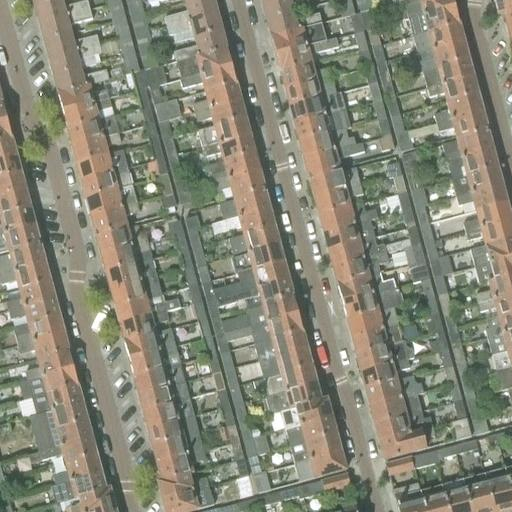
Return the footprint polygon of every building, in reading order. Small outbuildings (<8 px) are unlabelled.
[(30,0),(33,9),(61,1),(60,0),(30,0)] [(138,0),(135,0),(125,3),(129,20),(142,17),(138,0)] [(164,21),(166,29),(216,16),(211,0),(205,0),(184,6),(186,15),(164,21)] [(275,0),(261,4),(265,21),(293,14),(291,6),(312,0),(275,0)] [(349,0),(345,0),(336,3),(341,20),(353,17),(354,17),(349,0)] [(369,0),(354,0),(358,15),(372,12),(369,0)] [(405,13),(399,15),(401,23),(407,22),(422,18),(454,10),(451,0),(417,0),(402,4),(402,5),(403,9),(405,13)] [(511,0),(492,0),(497,16),(503,15),(511,12),(511,0)] [(61,1),(33,9),(38,26),(88,13),(86,4),(64,10),(63,10),(61,1)] [(121,4),(107,8),(111,25),(125,21),(121,4)] [(407,22),(412,39),(458,27),(454,10),(422,18),(407,22)] [(511,12),(503,15),(507,32),(511,31),(511,12)] [(88,13),(38,26),(43,44),(70,36),(68,28),(85,23),(91,22),(88,13)] [(370,13),(359,16),(364,32),(374,30),(370,13)] [(265,21),(270,39),(302,31),(320,26),(318,17),(296,23),(293,14),(265,21)] [(191,33),(193,41),(221,33),(216,16),(166,29),(169,38),(191,33)] [(348,19),(353,35),(364,32),(359,16),(348,19)] [(142,17),(129,20),(134,38),(147,34),(142,17)] [(125,21),(111,25),(116,43),(130,39),(125,21)] [(302,31),(270,39),(275,57),(325,43),(320,26),(312,28),(302,31)] [(412,39),(416,57),(431,53),(463,45),(458,27),(412,39)] [(364,33),(366,32),(371,49),(379,47),(374,30),(364,32),(364,33)] [(361,34),(364,33),(364,32),(353,35),(357,53),(366,51),(361,34)] [(173,55),(176,64),(225,51),(221,33),(193,41),(195,49),(173,55)] [(147,34),(134,38),(138,55),(151,52),(147,34)] [(70,36),(43,44),(47,61),(97,47),(95,38),(72,44),(70,36)] [(130,39),(116,43),(120,60),(134,56),(130,39)] [(325,43),(275,57),(279,74),(311,66),(309,58),(337,50),(335,41),(325,43)] [(416,57),(421,75),(436,71),(468,63),(463,45),(431,53),(416,57)] [(97,47),(47,61),(52,78),(79,71),(77,62),(100,56),(97,47)] [(379,47),(371,49),(376,67),(384,65),(379,47)] [(182,62),(176,64),(180,82),(230,68),(225,51),(182,62)] [(357,53),(362,70),(371,68),(366,51),(357,53)] [(151,52),(138,55),(143,72),(156,69),(151,52)] [(134,56),(120,60),(125,77),(130,76),(139,74),(134,56)] [(421,75),(426,92),(440,88),(473,80),(468,63),(436,71),(421,75)] [(384,65),(376,67),(380,85),(389,83),(384,65)] [(311,66),(279,74),(284,92),(330,80),(335,78),(333,70),(314,75),(311,66)] [(143,72),(141,73),(145,90),(148,89),(148,90),(156,88),(165,85),(161,68),(156,69),(143,72)] [(200,85),(203,95),(235,86),(230,68),(180,82),(178,82),(180,91),(200,85)] [(362,70),(367,88),(375,86),(371,68),(362,70)] [(52,78),(57,96),(88,88),(107,83),(105,74),(82,80),(79,71),(52,78)] [(139,74),(130,76),(135,93),(144,91),(143,90),(145,90),(141,73),(139,74)] [(284,92),(289,110),(335,97),(330,80),(284,92)] [(442,97),(444,105),(477,96),(473,80),(440,88),(426,92),(428,101),(442,97)] [(389,83),(380,85),(385,102),(393,100),(389,83)] [(190,107),(193,116),(240,104),(235,86),(203,95),(205,103),(190,107)] [(367,88),(372,106),(380,104),(375,86),(367,88)] [(88,88),(57,96),(61,113),(107,101),(105,93),(91,97),(88,88)] [(156,88),(148,90),(152,105),(160,104),(156,88)] [(135,93),(140,111),(148,109),(144,91),(135,93)] [(289,110),(293,126),(339,113),(344,112),(340,96),(335,97),(289,110)] [(432,117),(435,126),(482,114),(477,96),(444,105),(446,114),(432,117)] [(393,100),(385,102),(390,120),(398,117),(393,100)] [(61,113),(66,131),(98,123),(112,119),(107,101),(61,113)] [(175,102),(153,108),(157,126),(167,123),(180,120),(175,102)] [(210,121),(212,130),(244,121),(240,104),(193,116),(195,125),(210,121)] [(372,106),(376,123),(385,121),(380,104),(372,106)] [(148,109),(140,111),(144,129),(153,127),(148,109)] [(293,126),(298,143),(344,131),(339,113),(293,126)] [(451,132),(454,140),(486,132),(482,114),(435,126),(437,135),(451,132)] [(398,117),(390,120),(395,137),(403,135),(398,117)] [(98,123),(66,131),(71,149),(117,137),(115,128),(112,119),(98,123)] [(198,133),(202,151),(249,138),(244,121),(212,130),(198,133)] [(376,123),(381,140),(389,138),(385,121),(376,123)] [(0,124),(0,143),(10,140),(6,123),(0,124)] [(167,123),(157,126),(162,143),(171,140),(167,123)] [(153,127),(144,129),(149,146),(158,144),(153,127)] [(344,131),(298,143),(303,162),(354,147),(352,140),(347,142),(344,131)] [(440,148),(445,165),(492,153),(486,132),(454,140),(454,144),(440,148)] [(403,135),(395,137),(398,150),(399,155),(411,152),(410,146),(407,134),(403,135)] [(71,149),(76,167),(108,158),(105,149),(119,145),(117,137),(71,149)] [(219,156),(221,164),(253,156),(249,138),(202,151),(205,160),(219,156)] [(389,138),(381,140),(381,141),(376,142),(380,154),(393,151),(389,138)] [(0,143),(0,162),(15,158),(10,140),(0,143)] [(171,140),(162,143),(167,160),(176,158),(171,140)] [(158,144),(149,146),(154,164),(162,161),(158,144)] [(303,162),(308,180),(339,172),(337,162),(364,155),(362,145),(303,162)] [(449,174),(451,182),(497,170),(492,153),(445,165),(447,174),(449,174)] [(401,158),(400,159),(404,176),(405,176),(414,174),(421,172),(416,154),(401,158)] [(108,158),(76,167),(80,184),(112,176),(126,172),(124,163),(122,155),(108,158)] [(207,168),(212,186),(258,173),(253,156),(221,164),(207,168)] [(0,181),(20,176),(15,158),(0,162),(0,181)] [(176,158),(167,160),(171,178),(180,175),(176,158)] [(162,161),(154,164),(158,181),(167,179),(162,161)] [(395,166),(384,169),(388,181),(392,180),(400,178),(397,166),(395,166)] [(450,183),(454,201),(502,188),(497,170),(451,182),(450,183)] [(308,180),(313,201),(359,189),(354,171),(340,174),(339,172),(308,180)] [(112,176),(80,184),(85,201),(117,193),(131,189),(127,172),(112,176)] [(228,191),(231,201),(244,197),(244,195),(251,193),(251,191),(262,188),(258,173),(212,186),(214,194),(228,191)] [(405,176),(404,176),(409,193),(410,193),(418,191),(414,174),(405,176)] [(180,175),(171,178),(176,195),(185,193),(180,175)] [(0,199),(25,193),(20,176),(0,181),(0,199)] [(400,178),(392,180),(396,197),(405,195),(400,178)] [(167,179),(158,181),(163,198),(171,196),(167,179)] [(217,206),(221,222),(268,209),(262,188),(251,191),(251,193),(244,195),(244,197),(231,201),(232,203),(217,206)] [(471,206),(473,214),(506,205),(502,188),(454,201),(457,210),(471,206)] [(313,201),(318,218),(350,210),(347,201),(361,197),(359,189),(313,201)] [(410,193),(409,193),(414,212),(415,211),(423,209),(418,191),(410,193)] [(185,193),(176,195),(179,208),(182,207),(192,204),(189,192),(185,193)] [(0,199),(0,218),(29,210),(25,193),(0,199)] [(85,201),(90,219),(136,206),(133,197),(119,201),(117,193),(85,201)] [(405,195),(396,197),(401,215),(409,213),(405,195)] [(163,198),(159,199),(162,212),(163,212),(175,209),(171,196),(163,198)] [(461,227),(464,236),(511,223),(506,205),(473,214),(476,223),(461,227)] [(90,219),(95,238),(127,229),(124,219),(138,215),(136,206),(90,219)] [(350,210),(318,218),(323,236),(368,224),(377,222),(374,213),(366,215),(366,214),(364,215),(362,206),(350,209),(350,210)] [(239,230),(240,236),(272,227),(268,209),(221,222),(222,225),(211,228),(214,237),(239,230)] [(415,211),(414,212),(418,229),(419,229),(427,226),(423,209),(415,211)] [(0,236),(34,228),(29,210),(0,218),(0,236)] [(409,213),(401,215),(406,232),(414,230),(409,213)] [(196,219),(183,222),(186,235),(196,232),(198,231),(199,231),(196,219)] [(175,224),(166,227),(169,240),(173,238),(182,236),(179,223),(175,224)] [(480,241),(483,249),(511,241),(511,227),(511,223),(464,236),(466,245),(480,241)] [(323,236),(327,253),(373,241),(368,224),(323,236)] [(419,229),(418,229),(423,247),(424,246),(432,244),(427,226),(419,229)] [(241,238),(227,242),(229,251),(231,257),(277,245),(272,227),(240,236),(241,238)] [(0,236),(0,255),(6,254),(7,257),(24,253),(23,250),(39,246),(34,228),(0,236)] [(95,238),(100,257),(146,244),(144,236),(130,240),(127,229),(95,238)] [(414,230),(406,232),(410,249),(419,247),(414,230)] [(196,232),(186,235),(191,251),(200,249),(196,232)] [(182,236),(173,238),(178,255),(187,253),(182,236)] [(327,253),(332,270),(385,256),(382,247),(375,249),(373,241),(327,253)] [(511,241),(483,249),(468,253),(473,269),(511,259),(511,241)] [(100,257),(105,275),(151,262),(146,244),(100,257)] [(424,246),(423,247),(428,264),(429,263),(437,261),(432,244),(424,246)] [(230,261),(234,275),(236,275),(282,262),(277,245),(231,257),(232,260),(230,261)] [(0,278),(44,267),(39,246),(23,250),(24,253),(7,257),(0,259),(0,278)] [(410,249),(402,252),(406,269),(407,269),(423,265),(419,247),(410,249)] [(200,249),(191,251),(196,269),(205,267),(200,249)] [(187,253),(178,255),(183,273),(191,271),(187,253)] [(385,256),(332,270),(336,288),(379,277),(377,268),(387,265),(385,256)] [(477,287),(486,285),(492,283),(493,284),(511,278),(511,259),(473,269),(477,287)] [(429,263),(428,264),(432,281),(441,279),(437,261),(429,263)] [(105,275),(109,292),(156,280),(151,262),(105,275)] [(239,286),(213,292),(215,299),(242,292),(287,280),(282,262),(237,274),(236,275),(236,277),(239,286)] [(423,265),(407,269),(411,285),(419,283),(428,281),(423,265)] [(44,267),(0,278),(0,285),(1,288),(4,287),(14,284),(17,292),(49,284),(44,267)] [(205,267),(196,269),(200,287),(210,284),(205,267)] [(191,271),(183,273),(187,290),(196,288),(191,271)] [(379,277),(336,288),(341,304),(394,290),(392,283),(381,285),(379,277)] [(474,298),(476,306),(511,296),(511,278),(493,284),(492,283),(486,285),(489,294),(474,298)] [(441,279),(432,281),(437,298),(446,296),(441,279)] [(109,292),(114,309),(160,297),(156,280),(109,292)] [(243,304),(245,310),(291,297),(287,280),(242,292),(215,299),(218,311),(243,304)] [(428,281),(419,283),(424,301),(432,299),(428,281)] [(9,304),(5,305),(8,313),(53,301),(49,284),(17,292),(6,295),(9,304)] [(210,284),(200,287),(205,304),(214,302),(210,284)] [(196,288),(187,290),(192,308),(201,305),(196,288)] [(394,290),(341,304),(345,322),(392,309),(401,307),(396,289),(394,290)] [(446,296),(437,298),(441,315),(450,313),(446,296)] [(493,312),(495,319),(500,318),(511,314),(511,296),(476,306),(479,315),(493,312)] [(160,297),(114,309),(119,326),(165,314),(179,310),(176,302),(163,306),(160,297)] [(222,325),(224,334),(251,327),(296,315),(291,297),(245,310),(247,317),(238,320),(238,321),(222,325)] [(432,299),(424,301),(428,319),(437,317),(432,299)] [(24,319),(26,327),(58,319),(53,301),(8,313),(10,323),(24,319)] [(214,302),(205,304),(210,321),(219,319),(214,302)] [(201,305),(192,308),(197,325),(205,322),(201,305)] [(345,322),(350,339),(396,327),(392,309),(345,322)] [(450,313),(441,315),(446,331),(454,329),(450,313)] [(119,326),(123,344),(155,335),(153,327),(167,323),(165,314),(119,326)] [(484,332),(486,340),(504,336),(511,333),(511,314),(500,318),(495,319),(485,322),(488,331),(484,332)] [(253,338),(254,345),(301,333),(296,315),(251,327),(224,334),(227,345),(253,338)] [(437,317),(428,319),(433,335),(442,333),(437,317)] [(12,331),(17,349),(63,336),(58,319),(26,327),(12,331)] [(219,319),(210,321),(214,339),(224,336),(219,319)] [(205,322),(197,325),(201,342),(210,340),(205,322)] [(350,339),(355,356),(401,344),(396,327),(350,339)] [(454,329),(446,331),(451,350),(459,347),(454,329)] [(123,344),(128,361),(174,349),(170,332),(155,336),(155,335),(123,344)] [(254,345),(259,363),(305,350),(301,333),(254,345)] [(435,344),(428,346),(430,355),(437,353),(446,351),(442,333),(433,335),(435,344)] [(486,340),(490,358),(509,353),(511,352),(511,333),(504,336),(486,340)] [(33,354),(36,362),(68,354),(63,336),(17,349),(19,357),(33,354)] [(224,336),(214,339),(219,356),(228,354),(224,336)] [(210,340),(201,342),(206,360),(215,357),(210,340)] [(355,356),(359,373),(405,361),(413,359),(411,351),(409,352),(405,349),(403,343),(401,344),(355,356)] [(459,347),(451,350),(455,367),(464,365),(459,347)] [(174,349),(128,361),(133,378),(164,370),(178,366),(177,358),(174,349)] [(259,363),(264,380),(310,368),(305,350),(259,363)] [(451,368),(446,351),(437,353),(442,371),(451,368)] [(490,358),(495,376),(511,371),(511,352),(509,353),(490,358)] [(24,375),(26,383),(72,371),(68,354),(36,362),(38,371),(24,375)] [(228,354),(219,356),(224,374),(233,371),(228,354)] [(215,357),(206,360),(211,377),(219,375),(215,357)] [(359,373),(364,391),(396,383),(394,375),(408,371),(405,361),(359,373)] [(464,365),(455,367),(460,385),(469,383),(464,365)] [(133,378),(137,395),(183,383),(178,366),(164,370),(133,378)] [(264,380),(269,398),(315,386),(310,368),(264,380)] [(451,368),(442,371),(447,388),(456,386),(451,368)] [(26,383),(18,386),(20,395),(29,392),(31,401),(45,397),(77,389),(72,371),(26,383)] [(233,371),(224,374),(228,390),(238,388),(233,371)] [(505,392),(511,390),(511,371),(495,376),(500,393),(505,392)] [(211,377),(215,394),(224,392),(219,375),(211,377)] [(364,391),(369,409),(415,397),(422,395),(420,386),(414,387),(412,379),(396,383),(364,391)] [(137,395),(142,413),(188,401),(183,383),(137,395)] [(469,383),(460,385),(465,403),(473,400),(469,383)] [(269,417),(279,414),(319,403),(315,386),(269,398),(264,399),(269,417)] [(456,386),(447,388),(452,406),(460,404),(456,386)] [(238,388),(228,390),(233,407),(242,405),(238,388)] [(31,401),(36,418),(82,406),(77,389),(45,397),(31,401)] [(215,394),(220,411),(228,409),(224,392),(215,394)] [(417,405),(415,397),(369,409),(373,426),(405,418),(420,414),(417,405)] [(473,400),(465,403),(469,420),(478,418),(473,400)] [(142,413),(147,431),(193,418),(188,401),(142,413)] [(279,414),(284,432),(330,419),(325,401),(319,403),(279,414)] [(460,404),(452,406),(456,424),(465,421),(460,404)] [(242,405),(233,407),(238,425),(247,423),(242,405)] [(36,418),(28,420),(33,438),(86,423),(82,406),(36,418)] [(228,409),(220,411),(224,429),(233,426),(228,409)] [(373,426),(378,444),(432,430),(429,421),(422,422),(420,414),(405,418),(373,426)] [(478,418),(469,420),(474,438),(486,434),(482,416),(478,418)] [(147,431),(151,448),(184,440),(197,436),(193,418),(147,431)] [(284,432),(288,449),(335,437),(330,419),(284,432)] [(456,424),(449,426),(452,434),(467,430),(465,421),(456,424)] [(86,423),(33,438),(37,455),(91,441),(86,423)] [(247,423),(238,425),(242,443),(252,440),(247,423)] [(233,426),(224,429),(229,446),(238,444),(233,426)] [(383,462),(425,450),(423,442),(434,439),(432,430),(378,444),(383,462)] [(467,430),(452,434),(454,443),(470,439),(467,430)] [(511,433),(495,438),(497,446),(511,442),(511,433)] [(288,449),(293,467),(340,454),(335,437),(288,449)] [(495,438),(485,441),(487,449),(497,446),(495,438)] [(184,440),(151,448),(156,466),(202,454),(199,443),(186,447),(184,440)] [(252,440),(242,443),(247,460),(256,458),(252,440)] [(62,458),(64,467),(96,458),(91,441),(37,455),(28,458),(30,467),(62,458)] [(238,444),(229,446),(234,464),(243,461),(238,444)] [(473,444),(454,449),(456,457),(476,452),(473,444)] [(454,449),(435,454),(437,462),(456,457),(454,449)] [(156,466),(161,483),(161,484),(191,475),(192,474),(190,467),(205,463),(202,454),(156,466)] [(340,454),(293,467),(298,485),(344,472),(340,454)] [(435,454),(410,460),(412,468),(437,462),(435,454)] [(52,479),(54,488),(100,476),(96,458),(64,467),(66,475),(52,479)] [(256,458),(247,460),(252,478),(261,475),(256,458)] [(384,466),(387,478),(413,471),(410,460),(384,466)] [(243,461),(234,464),(239,482),(247,480),(243,461)] [(511,511),(511,502),(504,471),(482,477),(491,511),(511,511)] [(157,484),(162,502),(207,490),(205,481),(191,485),(189,477),(193,476),(192,474),(191,475),(161,484),(161,483),(157,484)] [(261,475),(252,478),(256,496),(269,493),(264,474),(261,475)] [(54,488),(50,490),(54,507),(63,505),(109,492),(109,491),(105,492),(100,476),(54,488)] [(349,489),(346,477),(320,483),(324,495),(349,489)] [(491,511),(482,477),(461,483),(468,511),(491,511)] [(239,482),(234,483),(239,501),(253,497),(248,479),(247,480),(239,482)] [(320,483),(299,489),(302,501),(324,495),(320,483)] [(468,511),(461,483),(440,488),(446,511),(468,511)] [(405,491),(392,494),(396,511),(423,511),(419,494),(417,487),(405,491)] [(446,511),(440,488),(419,494),(423,511),(446,511)] [(299,489),(278,495),(280,504),(297,500),(298,502),(302,501),(299,489)] [(196,511),(212,508),(207,490),(162,502),(164,511),(196,511)] [(109,492),(63,505),(64,511),(105,511),(114,510),(109,492)] [(278,495),(256,501),(259,510),(280,504),(278,495)] [(0,502),(0,507),(1,511),(10,511),(7,501),(0,502)] [(256,501),(235,506),(236,511),(252,511),(259,510),(256,501)]
